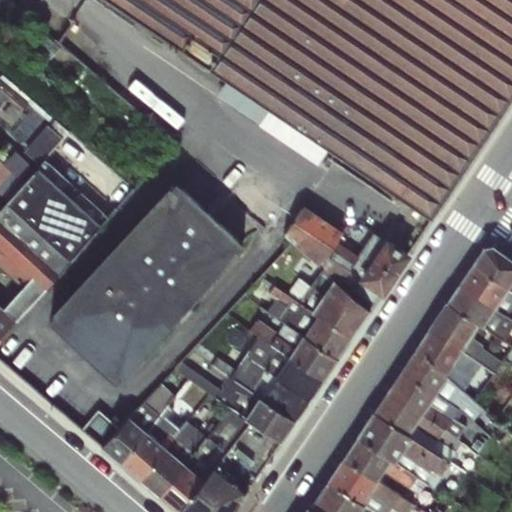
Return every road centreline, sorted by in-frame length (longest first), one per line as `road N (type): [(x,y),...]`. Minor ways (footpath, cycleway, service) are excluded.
road 1 (residential): [(276,511),(478,202)]
road 2 (residential): [(131,511),(0,401)]
